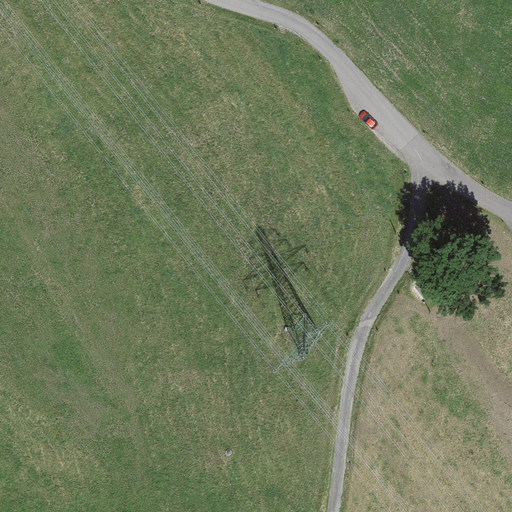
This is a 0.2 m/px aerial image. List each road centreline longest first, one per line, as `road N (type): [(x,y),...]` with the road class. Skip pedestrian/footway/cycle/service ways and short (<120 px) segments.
road 1 (residential): [(431,159),(415,239),(366,319),(355,357),(339,511)]
road 2 (residential): [(238,0),(334,54),(431,159)]
